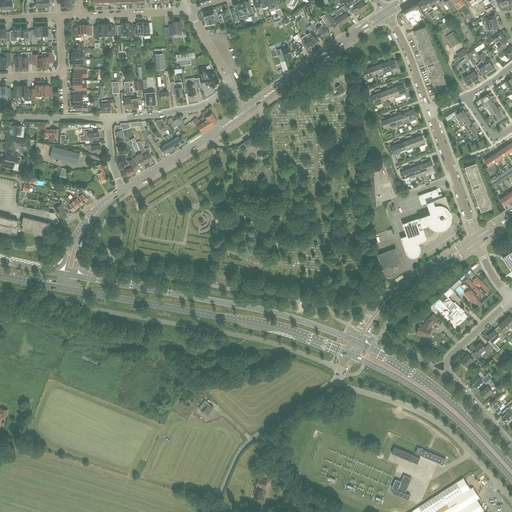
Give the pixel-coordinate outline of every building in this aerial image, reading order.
[(0,0),(0,4),(1,9),(12,9),(12,7),(13,6),(13,4),(12,3),(12,1),(4,1),(3,0),(0,0)] [(247,15),(253,14),(251,7),(248,8),(246,1),(245,1),(245,0),(242,1),(243,2),(240,3),(243,14),(246,13),(247,15)] [(259,8),(262,7),(260,0),(253,0),(255,6),(252,7),(254,13),(257,12),(260,11),(259,8)] [(273,0),(266,0),(268,5),(270,11),(276,9),(279,8),(277,2),(274,3),(273,0)] [(355,15),(361,10),(359,7),(359,8),(355,3),(354,0),(351,2),(354,7),(351,9),(355,15)] [(361,10),(367,7),(362,0),(359,0),(355,3),(359,8),(359,7),(361,10)] [(427,6),(423,0),(422,0),(419,2),(418,2),(424,13),(429,11),(427,8),(426,7),(427,6)] [(435,5),(432,0),(426,0),(429,5),(430,5),(432,8),(436,6),(436,5),(435,5)] [(451,0),(454,4),(460,13),(462,11),(465,15),(466,15),(471,22),(475,19),(471,12),(468,7),(463,0),(451,0)] [(422,11),(418,2),(410,7),(403,12),(405,16),(403,17),(408,25),(412,22),(413,23),(417,21),(417,20),(425,15),(422,11)] [(239,15),(243,14),(240,3),(237,4),(236,3),(234,3),(234,4),(233,4),(235,12),(232,13),(234,19),(240,17),(239,15)] [(350,18),(347,12),(346,11),(348,10),(345,5),(340,8),(342,10),(338,13),(342,19),(343,19),(344,20),(345,21),(347,20),(347,21),(349,19),(349,18),(350,18)] [(203,12),(205,18),(215,15),(213,9),(203,12)] [(305,16),(303,9),(301,9),(294,14),(295,18),(301,14),(302,17),(305,16)] [(339,25),(345,21),(344,20),(343,19),(342,19),(338,13),(337,11),(336,9),(333,11),(337,16),(332,18),(328,12),(325,14),(331,23),(335,20),(339,25)] [(497,21),(496,18),(495,15),(489,17),(488,16),(490,15),(488,13),(481,17),(483,21),(486,20),(487,24),(497,21)] [(220,20),(219,20),(217,14),(215,15),(205,18),(206,19),(205,19),(206,21),(207,24),(214,22),(215,25),(221,24),(220,20)] [(330,28),(327,25),(331,23),(325,14),(321,17),(326,23),(317,29),(323,36),(330,32),(328,30),(330,28)] [(143,35),(142,22),(143,22),(140,22),(140,21),(137,21),(137,22),(136,22),(137,28),(134,28),(134,36),(143,35)] [(153,35),(152,28),(149,28),(148,22),(146,22),(146,21),(143,21),(143,22),(142,22),(143,35),(143,36),(153,35)] [(180,21),(173,21),(173,25),(169,25),(169,34),(177,34),(178,33),(178,32),(180,32),(180,30),(181,30),(182,29),(182,27),(181,27),(180,27),(180,21)] [(499,27),(497,21),(487,24),(484,24),(486,33),(485,33),(486,36),(492,33),(491,30),(490,29),(499,27)] [(89,31),(89,24),(88,24),(88,23),(85,23),(84,24),(83,24),(83,33),(86,33),(87,36),(93,36),(92,31),(89,31)] [(111,25),(111,23),(104,24),(105,36),(111,35),(115,35),(114,25),(111,25)] [(129,30),(129,23),(122,23),(122,25),(117,25),(117,33),(122,32),(122,34),(126,34),(126,37),(132,37),(132,30),(129,30)] [(83,33),(83,24),(82,24),(78,24),(78,25),(77,25),(77,27),(74,27),(75,37),(81,37),(80,33),(83,33)] [(105,36),(104,24),(98,24),(98,26),(94,26),(95,36),(98,36),(105,36)] [(20,36),(20,27),(18,27),(17,26),(15,26),(14,27),(14,35),(10,35),(10,37),(10,41),(17,41),(17,38),(17,36),(20,36)] [(41,35),(41,26),(35,26),(35,34),(31,34),(31,35),(31,41),(37,41),(37,38),(38,38),(38,35),(41,35)] [(48,33),(48,26),(41,26),(41,35),(44,35),(45,40),(52,40),(51,33),(48,33)] [(426,26),(415,30),(420,45),(431,41),(426,26)] [(6,37),(6,28),(5,28),(4,27),(3,27),(2,28),(0,27),(0,36),(2,37),(3,39),(4,39),(4,42),(10,42),(10,41),(10,37),(6,37)] [(27,35),(27,27),(26,27),(25,27),(23,27),(20,27),(20,36),(20,37),(23,37),(24,39),(24,41),(31,41),(31,35),(27,35)] [(316,41),(318,40),(314,34),(315,34),(312,30),(310,32),(307,34),(314,44),(317,42),(316,41)] [(494,40),(496,43),(504,36),(500,31),(494,36),(493,35),(492,33),(486,36),(485,37),(486,39),(488,38),(491,42),(494,40)] [(301,46),(298,42),(301,40),(297,34),(293,37),(295,40),(290,43),(295,50),(294,50),(297,55),(301,52),(300,52),(303,50),(300,46),(301,46)] [(311,46),(314,44),(307,34),(302,37),(309,47),(311,45),(311,46)] [(508,41),(504,36),(496,43),(498,46),(496,48),(499,52),(504,48),(502,46),(508,41)] [(436,56),(431,41),(420,45),(426,59),(436,56)] [(483,43),(475,49),(477,51),(477,52),(485,46),(483,43)] [(278,55),(276,49),(272,50),(271,46),(269,46),(270,50),(272,57),(278,55)] [(511,54),(511,46),(506,50),(504,48),(499,52),(497,53),(500,56),(501,58),(503,57),(505,54),(508,58),(511,54)] [(257,50),(261,57),(267,54),(263,47),(257,50)] [(290,59),(292,58),(288,47),(281,49),(282,53),(283,53),(285,60),(286,60),(287,60),(289,60),(290,59)] [(85,59),(85,48),(73,49),(73,52),(71,52),(71,59),(83,59),(85,59)] [(46,52),(42,52),(42,55),(42,56),(42,58),(42,65),(43,65),(48,65),(48,62),(52,62),(52,57),(52,51),(46,52)] [(494,67),(490,61),(495,57),(490,51),(487,53),(490,58),(487,60),(486,58),(482,60),(489,71),(490,71),(492,70),(492,69),(494,67)] [(180,60),(191,59),(195,58),(195,52),(176,55),(177,66),(180,66),(180,65),(180,60)] [(11,65),(11,60),(10,53),(5,53),(5,55),(3,57),(0,57),(0,67),(4,67),(4,68),(5,68),(5,69),(6,69),(7,68),(7,67),(7,65),(11,65)] [(21,57),(21,56),(17,56),(17,53),(10,53),(11,60),(15,60),(15,67),(18,67),(19,66),(21,66),(21,57)] [(32,64),(32,54),(25,54),(25,57),(21,57),(21,66),(21,67),(24,67),(25,68),(28,67),(28,64),(32,64)] [(39,54),(33,54),(33,60),(36,60),(36,66),(43,66),(43,65),(42,65),(42,58),(42,56),(42,55),(39,55),(39,54)] [(164,69),(163,54),(155,54),(156,70),(164,69)] [(442,70),(436,56),(426,59),(431,74),(442,70)] [(465,56),(463,57),(460,59),(458,60),(460,64),(462,63),(461,62),(466,58),(465,56)] [(392,71),(387,57),(384,58),(385,62),(382,63),(385,71),(385,73),(392,71)] [(396,59),(395,60),(394,59),(391,60),(389,57),(387,57),(392,71),(400,68),(396,59)] [(83,59),(71,59),(72,66),(74,66),(74,70),(86,69),(86,65),(83,65),(83,59)] [(489,71),(482,60),(481,61),(479,64),(476,65),(478,69),(480,68),(484,74),(485,74),(486,74),(489,72),(489,71)] [(263,77),(270,74),(265,61),(258,64),(263,77)] [(385,71),(382,63),(377,65),(377,64),(378,63),(377,61),(375,62),(378,72),(379,76),(383,74),(382,72),(385,71)] [(378,72),(375,62),(372,63),(373,65),(374,65),(375,66),(370,68),(372,74),(378,72)] [(372,74),(370,68),(365,70),(364,69),(366,67),(365,65),(362,66),(364,70),(367,80),(373,77),(372,74)] [(205,70),(203,67),(199,67),(201,81),(202,81),(201,81),(204,81),(205,81),(205,80),(207,79),(209,81),(208,82),(211,86),(214,84),(215,84),(216,84),(217,84),(218,83),(218,82),(219,82),(219,81),(219,80),(218,80),(218,79),(218,78),(217,78),(216,77),(212,71),(212,70),(211,70),(208,72),(206,70),(205,70)] [(86,77),(86,69),(74,70),(74,73),(72,73),(71,74),(71,75),(71,76),(72,76),(72,77),(73,77),(73,80),(81,80),(82,80),(82,77),(86,77)] [(471,73),(469,74),(474,81),(479,78),(475,71),(474,71),(473,69),(470,71),(471,73)] [(447,85),(442,70),(431,74),(436,89),(438,89),(447,85)] [(468,85),(474,81),(469,74),(467,75),(466,74),(463,76),(464,77),(464,78),(468,85)] [(162,92),(161,87),(160,77),(157,77),(159,94),(160,93),(161,99),(169,98),(168,91),(162,92)] [(507,89),(510,87),(511,85),(511,77),(506,81),(503,83),(507,89)] [(197,81),(194,82),(194,81),(190,81),(189,78),(185,79),(187,88),(188,95),(195,94),(194,88),(198,87),(197,81)] [(86,84),(85,83),(85,80),(82,80),(81,80),(73,80),(72,80),(72,84),(71,84),(71,85),(71,86),(71,87),(72,87),(74,87),(74,91),(86,90),(86,84)] [(175,81),(171,82),(172,90),(175,90),(176,97),(177,97),(178,97),(180,97),(180,96),(183,96),(182,90),(183,88),(182,87),(182,86),(179,87),(178,84),(177,83),(175,83),(175,81)] [(406,90),(404,84),(403,84),(402,81),(400,82),(400,85),(397,86),(401,96),(405,94),(407,98),(408,98),(407,97),(410,96),(408,89),(406,90)] [(125,91),(123,91),(124,95),(124,100),(125,108),(131,107),(130,93),(130,91),(129,82),(124,82),(125,91)] [(330,92),(328,89),(324,82),(318,85),(325,96),(330,92)] [(401,96),(397,86),(392,88),(392,87),(394,86),(392,84),(390,85),(394,95),(395,98),(401,96)] [(27,89),(27,85),(21,86),(21,96),(24,96),(24,100),(31,100),(31,89),(27,89)] [(42,95),(42,85),(35,85),(35,87),(31,87),(32,100),(36,100),(36,96),(42,95)] [(53,97),(52,87),(48,87),(48,85),(42,85),(42,95),(48,95),(48,97),(53,97)] [(344,91),(340,85),(335,88),(340,94),(344,91)] [(394,95),(390,85),(387,86),(388,88),(390,88),(390,89),(385,91),(388,97),(394,95)] [(6,88),(6,86),(0,86),(0,95),(0,96),(3,96),(3,100),(4,100),(4,103),(9,103),(9,100),(10,100),(9,88),(6,88)] [(21,96),(21,86),(14,86),(14,89),(11,90),(11,101),(18,100),(18,96),(21,96)] [(388,97),(385,91),(380,93),(380,92),(381,91),(380,88),(378,89),(381,100),(388,97)] [(149,90),(149,92),(144,93),(146,105),(152,104),(152,105),(156,105),(154,92),(153,90),(152,89),(150,90),(149,90)] [(381,100),(378,89),(375,90),(376,93),(378,92),(378,93),(373,95),(373,97),(375,101),(375,102),(377,106),(383,104),(381,100)] [(82,101),(82,97),(86,97),(86,90),(74,91),(75,94),(73,94),(73,95),(72,96),(72,98),(73,98),(73,101),(82,101)] [(481,103),(482,105),(495,97),(493,95),(491,96),(492,98),(491,99),(488,94),(482,98),(484,101),(481,103)] [(489,109),(495,105),(492,100),(493,100),(494,101),(496,99),(495,97),(482,105),(484,108),(487,106),(489,109)] [(115,99),(108,100),(102,101),(102,103),(101,103),(102,110),(110,109),(110,105),(115,104),(115,99)] [(87,110),(86,103),(82,104),(82,101),(73,101),(73,103),(72,104),(72,106),(73,107),(81,107),(81,111),(87,110)] [(499,109),(498,109),(495,105),(489,109),(493,114),(502,108),(500,106),(498,107),(499,109)] [(415,109),(413,110),(408,111),(407,111),(409,110),(408,107),(405,108),(410,121),(416,119),(415,117),(417,116),(415,109)] [(410,121),(405,108),(403,109),(403,112),(405,111),(405,112),(400,114),(404,124),(410,121)] [(493,122),(496,120),(502,116),(499,111),(500,111),(501,112),(503,110),(502,108),(493,114),(490,116),(493,122)] [(197,126),(201,132),(217,122),(211,113),(209,115),(206,110),(201,114),(203,116),(201,118),(198,120),(197,118),(192,121),(195,127),(197,126)] [(461,119),(470,113),(469,111),(466,112),(467,114),(466,115),(463,110),(455,116),(458,121),(461,119)] [(404,124),(400,114),(395,116),(395,115),(397,114),(396,112),(393,113),(398,126),(404,124)] [(398,126),(393,113),(391,114),(391,116),(393,116),(393,117),(388,118),(391,125),(392,128),(398,126)] [(470,121),(467,117),(468,116),(470,118),(472,116),(470,113),(461,119),(458,121),(462,127),(464,125),(470,121)] [(391,125),(388,118),(383,120),(383,119),(385,118),(383,116),(381,117),(382,121),(385,127),(391,125)] [(159,121),(164,131),(170,128),(168,125),(166,126),(162,119),(159,121)] [(161,133),(164,131),(159,121),(158,120),(154,122),(161,133)] [(474,125),(473,126),(470,121),(464,125),(466,127),(463,129),(465,132),(477,124),(476,122),(473,123),(474,125)] [(145,130),(142,122),(129,122),(131,127),(139,126),(141,131),(145,130)] [(478,136),(476,133),(477,132),(474,127),(475,127),(477,128),(479,126),(477,124),(465,132),(467,135),(470,133),(472,136),(474,139),(478,136)] [(21,125),(14,125),(14,126),(13,126),(12,127),(12,129),(13,129),(14,130),(13,134),(17,134),(16,136),(23,138),(24,132),(20,131),(21,125)] [(79,136),(80,141),(84,141),(84,142),(89,141),(89,140),(99,139),(98,132),(92,133),(92,128),(83,129),(84,135),(79,136)] [(50,141),(57,141),(58,129),(50,129),(50,130),(44,130),(44,135),(50,135),(50,141)] [(178,136),(175,138),(180,145),(185,142),(181,135),(180,135),(178,131),(175,132),(178,136)] [(425,144),(422,135),(420,131),(418,132),(419,135),(421,135),(421,136),(416,137),(418,144),(419,147),(425,144)] [(180,145),(175,138),(173,139),(170,134),(167,136),(174,148),(180,145)] [(244,143),(248,148),(248,149),(254,145),(254,144),(258,141),(259,140),(256,134),(250,138),(249,138),(243,142),(244,143)] [(418,144),(416,137),(411,139),(410,138),(412,137),(411,135),(408,136),(412,146),(418,144)] [(174,148),(167,136),(164,138),(167,143),(165,144),(169,151),(174,148)] [(412,146),(408,136),(406,137),(406,139),(408,139),(409,140),(404,142),(406,148),(407,151),(413,148),(412,146)] [(17,148),(18,147),(19,145),(25,147),(26,141),(17,139),(17,138),(11,137),(10,143),(5,142),(4,151),(14,153),(15,148),(17,148)] [(406,148),(404,142),(399,144),(398,143),(400,142),(399,139),(396,140),(400,151),(406,148)] [(400,151),(396,140),(394,141),(394,144),(396,143),(397,144),(391,146),(394,153),(395,156),(401,153),(400,151)] [(150,151),(149,147),(144,150),(141,142),(139,141),(136,143),(139,149),(147,162),(148,161),(148,162),(151,160),(151,159),(152,159),(148,152),(150,151)] [(164,154),(169,151),(165,144),(162,146),(158,141),(155,143),(159,148),(160,147),(164,154)] [(135,155),(142,165),(147,162),(139,149),(136,143),(136,142),(132,143),(136,153),(138,152),(139,153),(135,155)] [(100,151),(99,145),(91,146),(90,143),(84,144),(84,148),(88,147),(89,152),(93,151),(93,152),(96,152),(97,153),(98,154),(99,154),(99,153),(99,152),(99,151),(100,151)] [(79,153),(52,147),(50,157),(77,164),(79,153)] [(503,157),(508,153),(504,147),(499,150),(503,157)] [(499,160),(503,157),(499,150),(494,154),(499,160)] [(494,163),(499,160),(494,154),(489,157),(494,163)] [(2,159),(0,166),(1,166),(1,167),(5,168),(5,167),(11,168),(12,168),(12,169),(17,170),(18,164),(16,164),(18,158),(9,156),(6,156),(5,159),(2,159)] [(488,166),(494,163),(489,157),(484,160),(488,166)] [(124,167),(120,169),(121,172),(125,178),(134,172),(132,168),(137,165),(133,158),(129,160),(130,162),(128,163),(130,166),(125,169),(124,167)] [(426,158),(424,159),(428,172),(434,170),(435,170),(434,167),(431,160),(428,162),(426,162),(426,161),(427,160),(426,158)] [(428,172),(424,159),(421,160),(422,163),(424,162),(424,163),(419,165),(421,172),(422,174),(428,172)] [(476,162),(465,166),(471,181),(481,177),(476,162)] [(415,174),(412,163),(409,164),(410,167),(411,167),(412,168),(407,169),(409,176),(410,179),(417,177),(415,174)] [(421,172),(419,165),(414,167),(414,166),(415,165),(414,163),(412,163),(415,174),(421,172)] [(107,177),(105,174),(106,174),(100,164),(97,166),(101,172),(97,174),(100,178),(98,179),(101,183),(107,179),(106,178),(107,177)] [(409,176),(407,169),(402,171),(401,170),(403,169),(402,167),(399,168),(401,172),(403,178),(409,176)] [(68,170),(61,168),(59,176),(66,178),(68,170)] [(476,196),(487,192),(481,177),(471,181),(476,196)] [(82,204),(88,200),(83,193),(84,189),(67,185),(66,189),(76,192),(78,194),(76,195),(82,204)] [(448,225),(449,224),(450,222),(451,219),(451,218),(451,217),(451,215),(451,214),(451,213),(448,206),(447,207),(442,194),(439,195),(437,189),(418,196),(422,205),(429,202),(434,214),(403,225),(407,237),(403,238),(408,252),(409,253),(409,254),(410,254),(411,255),(412,255),(413,256),(414,256),(415,256),(416,255),(417,255),(418,254),(419,253),(419,252),(419,251),(420,250),(420,249),(419,248),(417,242),(435,236),(436,235),(437,234),(437,233),(437,232),(437,231),(436,230),(444,228),(445,227),(446,227),(447,226),(448,225)] [(481,211),(492,207),(487,192),(476,196),(481,211)] [(79,207),(82,204),(76,195),(70,199),(70,200),(79,207)] [(70,200),(70,199),(68,198),(62,196),(61,198),(66,201),(64,203),(66,206),(73,211),(79,207),(70,200)] [(509,202),(505,196),(500,199),(504,205),(509,202)] [(61,204),(54,208),(58,214),(58,213),(61,217),(62,217),(62,218),(66,216),(65,215),(66,214),(64,210),(65,210),(64,207),(65,206),(62,202),(60,203),(61,204)] [(16,228),(18,221),(0,216),(0,229),(17,234),(18,228),(16,228)] [(23,224),(22,230),(43,235),(44,230),(48,231),(50,224),(23,217),(22,221),(21,224),(23,224)] [(399,256),(396,248),(377,254),(379,261),(378,262),(379,265),(378,265),(380,270),(388,266),(389,267),(390,268),(391,268),(392,268),(393,268),(394,268),(394,267),(394,266),(395,266),(395,265),(395,264),(401,262),(399,256)] [(504,259),(511,270),(511,250),(505,255),(503,257),(504,259)] [(473,283),(469,279),(474,274),(470,269),(464,275),(468,279),(465,282),(472,290),(470,292),(469,290),(466,294),(478,307),(481,303),(472,294),(474,292),(476,294),(479,290),(475,285),(477,284),(486,293),(489,290),(487,288),(488,288),(482,281),(481,282),(477,277),(474,281),(475,282),(473,283)] [(455,302),(454,303),(449,297),(445,293),(439,298),(452,312),(448,316),(455,324),(461,318),(463,320),(468,316),(455,302)] [(429,319),(428,319),(426,321),(425,325),(420,324),(417,332),(422,333),(422,335),(428,337),(431,328),(430,327),(431,324),(433,323),(438,319),(433,314),(428,318),(429,319)] [(505,331),(511,326),(505,320),(499,325),(505,331),(502,333),(505,336),(509,340),(511,338),(505,331)] [(501,340),(505,336),(502,333),(502,332),(499,335),(494,330),(487,336),(491,339),(489,341),(497,350),(500,348),(494,342),(493,342),(498,337),(501,340)] [(475,348),(477,350),(474,353),(478,358),(482,354),(480,353),(484,349),(488,353),(493,348),(489,343),(485,347),(481,342),(475,348)] [(461,360),(468,368),(471,365),(469,363),(473,359),(468,354),(461,360)] [(476,386),(483,380),(485,383),(490,379),(493,376),(490,372),(482,379),(477,374),(470,380),(476,386)] [(485,397),(493,391),(490,388),(495,384),(490,379),(485,383),(488,386),(481,392),(485,397)] [(501,409),(506,405),(499,398),(506,392),(503,388),(494,396),(496,398),(490,403),(492,405),(491,406),(495,410),(495,409),(496,410),(499,407),(501,409)] [(214,407),(209,404),(205,400),(199,408),(207,415),(214,407)] [(511,404),(507,409),(509,411),(502,417),(504,419),(503,420),(506,423),(507,422),(507,423),(511,418),(511,404)] [(394,447),(392,453),(392,452),(392,453),(418,464),(418,463),(420,458),(394,447)] [(415,452),(415,453),(443,465),(443,464),(445,459),(446,459),(446,458),(418,447),(416,452),(415,452)] [(271,462),(263,460),(261,469),(269,471),(271,462)] [(404,475),(401,481),(395,479),(392,488),(394,489),(392,493),(408,500),(410,495),(405,493),(412,478),(404,475)] [(267,480),(258,478),(254,497),(262,499),(263,490),(261,490),(261,486),(265,487),(267,480)] [(462,479),(413,510),(414,511),(481,511),(483,511),(476,500),(478,499),(471,488),(469,489),(462,479)]
